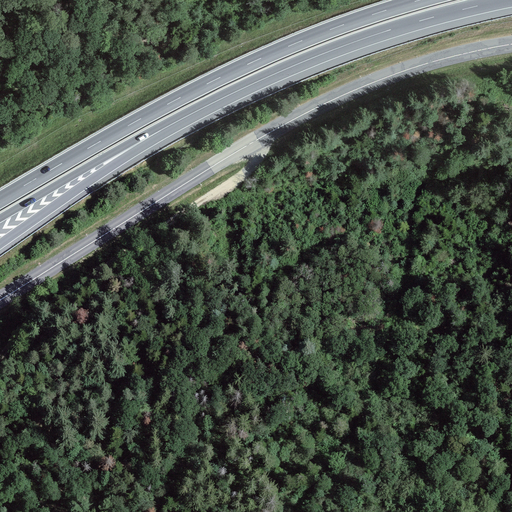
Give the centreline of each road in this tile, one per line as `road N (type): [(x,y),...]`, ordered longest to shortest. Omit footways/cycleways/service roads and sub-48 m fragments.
road 1 (secondary): [(511,44),(433,61),(314,108),(0,300)]
road 2 (trunk): [(420,0),(213,80),(0,200)]
road 3 (trunk): [(160,130),(343,46),(505,0)]
road 4 (track): [(277,139),(233,188),(71,285),(9,344),(0,364)]
road 5 (trunk): [(0,244),(160,130)]
road 6 (trunk): [(0,218),(160,130)]
